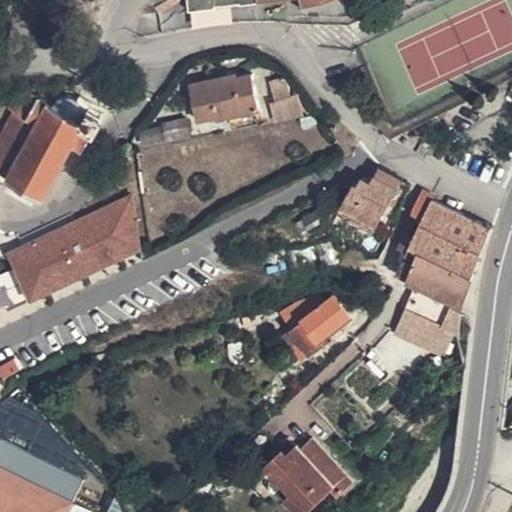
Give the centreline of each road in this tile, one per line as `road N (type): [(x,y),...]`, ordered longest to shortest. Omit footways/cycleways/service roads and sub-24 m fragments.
road 1 (residential): [(0,338),(271,209),(377,141)]
road 2 (residential): [(122,0),(110,12),(110,36),(276,43),(377,141)]
road 3 (primary): [(464,511),(475,482),(499,247),(511,207)]
road 4 (unknown): [(297,59),(364,24),(436,0)]
road 5 (residential): [(377,141),(511,203)]
